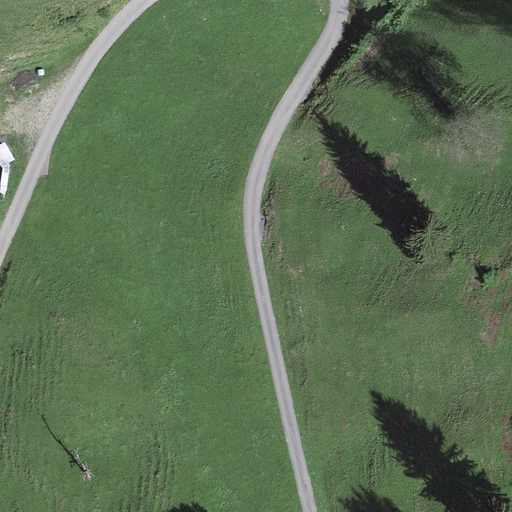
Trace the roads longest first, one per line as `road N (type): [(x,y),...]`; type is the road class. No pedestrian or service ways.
road 1 (unclassified): [(345,0),(331,44),(271,137),(251,214),(310,511)]
road 2 (unclassified): [(0,255),(90,62),(144,0)]
